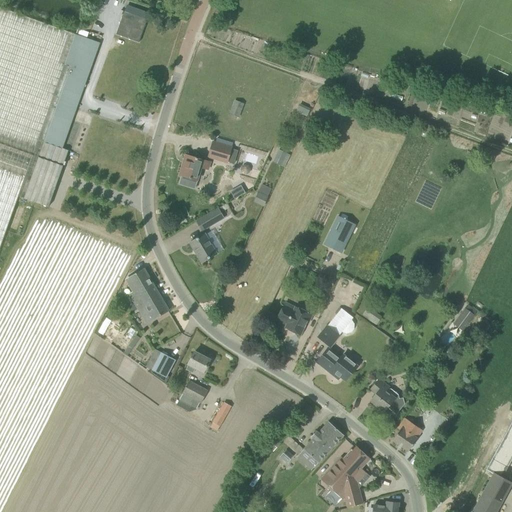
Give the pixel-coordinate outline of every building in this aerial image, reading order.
[(0,246),(17,196),(75,34),(0,7),(0,246)] [(147,19),(124,11),(116,34),(138,42),(147,19)] [(48,207),(53,193),(69,151),(62,148),(92,64),(87,63),(89,56),(94,58),(100,43),(75,34),(17,196),(48,207)] [(243,104),(234,100),(229,114),(239,117),(243,104)] [(232,147),(215,142),(212,141),(207,158),(227,164),(232,147)] [(278,150),(272,162),(284,168),(288,160),(290,156),(287,154),(278,150)] [(209,171),(211,163),(188,156),(185,166),(183,166),(180,175),(198,181),(202,169),(209,171)] [(262,184),(253,202),(263,207),(268,196),(271,189),(262,184)] [(239,196),(235,189),(231,191),(235,198),(239,196)] [(15,205),(7,228),(16,231),(24,208),(15,205)] [(221,213),(218,208),(196,221),(202,232),(225,218),(221,213)] [(324,245),(340,253),(355,224),(338,216),(324,245)] [(205,235),(190,243),(201,263),(216,254),(205,235)] [(142,301),(157,292),(144,269),(132,276),(138,288),(128,294),(136,307),(143,303),(142,301)] [(168,311),(161,299),(157,292),(142,301),(143,303),(136,307),(139,312),(141,311),(145,318),(149,316),(152,321),(168,311)] [(284,305),(277,320),(287,325),(285,327),(300,335),(306,323),(309,323),(313,315),(295,307),(293,312),(284,308),(285,305),(284,305)] [(353,318),(341,308),(327,325),(339,335),(342,332),(346,334),(351,333),(354,329),(354,324),(352,320),(353,318)] [(363,315),(376,323),(381,316),(368,308),(363,315)] [(463,331),(475,315),(465,308),(453,324),(463,331)] [(108,317),(99,328),(113,338),(122,327),(108,317)] [(341,336),(339,335),(327,325),(318,337),(331,348),(341,336)] [(468,335),(476,340),(480,334),(471,329),(468,335)] [(334,371),(345,381),(358,366),(343,355),(341,358),(329,348),(317,362),(332,374),(334,371)] [(176,359),(161,352),(151,370),(166,378),(176,359)] [(203,372),(210,360),(194,352),(188,364),(188,365),(186,369),(193,373),(195,368),(203,372)] [(380,378),(370,389),(376,394),(371,401),(384,411),(387,407),(396,415),(405,404),(404,397),(397,398),(387,390),(390,386),(380,378)] [(208,391),(189,381),(182,393),(201,403),(208,391)] [(224,403),(212,422),(220,427),(231,407),(224,403)] [(400,429),(398,432),(393,440),(408,451),(418,437),(417,437),(421,429),(404,418),(398,428),(400,429)] [(486,469),(493,473),(502,478),(511,459),(511,421),(511,422),(508,429),(486,469)] [(344,435),(329,422),(319,433),(316,431),(315,431),(316,432),(312,436),(312,435),(311,436),(314,438),(304,450),(318,463),(344,435)] [(355,488),(364,478),(358,472),(370,459),(356,447),(354,447),(353,448),(352,447),(350,449),(351,450),(343,459),(341,457),(321,479),(344,500),(345,499),(347,508),(357,506),(363,504),(359,492),(355,488)] [(285,449),(279,455),(286,461),(292,455),(285,449)] [(496,511),(511,483),(502,478),(493,473),(472,511),(496,511)] [(398,511),(399,507),(398,507),(399,502),(391,502),(386,501),(386,503),(386,506),(383,506),(373,505),(373,506),(372,511),(398,511)]
